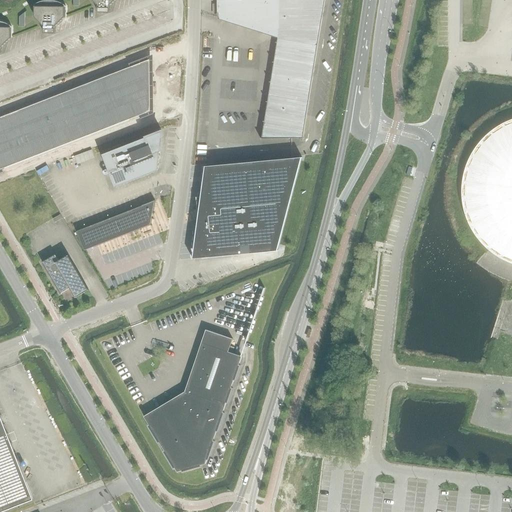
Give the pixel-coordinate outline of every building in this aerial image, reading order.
[(92,0),(98,6),(98,13),(110,13),(110,6),(115,0),(92,0)] [(218,0),(219,18),(278,37),(262,138),(260,138),(260,139),(300,138),(300,141),(302,141),(303,138),(302,138),(316,47),(323,0),(218,0)] [(35,17),(43,26),(44,27),(44,34),(55,34),(55,27),(65,18),(65,6),(66,6),(64,5),(62,4),(60,3),(58,2),(55,1),(53,1),(52,1),(50,1),(48,1),(46,1),(44,1),(42,2),(39,3),(38,3),(36,4),(34,6),(35,6),(35,17)] [(0,54),(1,54),(1,48),(11,38),(11,27),(12,27),(10,26),(9,25),(6,24),(5,23),(2,22),(1,22),(0,21),(0,54)] [(147,59),(101,77),(110,99),(119,95),(128,92),(137,88),(148,84),(147,59)] [(101,77),(91,80),(100,103),(110,99),(101,77)] [(91,80),(82,84),(91,106),(100,103),(91,80)] [(82,84),(73,88),(82,110),(91,106),(82,84)] [(119,95),(110,99),(118,122),(148,110),(148,84),(137,88),(128,92),(119,95)] [(73,88),(64,91),(72,114),(82,110),(73,88)] [(64,91),(54,95),(63,117),(72,114),(64,91)] [(54,95),(45,99),(54,121),(63,117),(54,95)] [(45,99),(36,102),(44,125),(54,121),(45,99)] [(110,99),(100,103),(109,125),(118,122),(110,99)] [(36,102),(26,106),(35,128),(44,125),(36,102)] [(100,103),(91,106),(100,129),(109,125),(100,103)] [(26,106),(17,109),(26,132),(35,128),(26,106)] [(91,106),(82,110),(90,132),(100,129),(91,106)] [(17,109),(8,113),(16,135),(26,132),(17,109)] [(82,110),(72,114),(81,136),(90,132),(82,110)] [(8,113),(0,115),(0,121),(7,139),(16,135),(8,113)] [(72,114),(63,117),(72,140),(81,136),(72,114)] [(63,117),(54,121),(62,143),(72,140),(63,117)] [(511,119),(508,121),(500,125),(494,129),(490,132),(486,136),(480,142),(476,147),(472,153),(469,158),(466,166),(462,181),(462,189),(462,201),(465,214),(469,225),(473,232),(478,239),(482,244),(486,248),(491,252),(498,257),(504,260),(511,263),(511,119)] [(54,121),(44,125),(53,147),(62,143),(54,121)] [(44,125),(35,128),(44,151),(53,147),(44,125)] [(35,128),(26,132),(34,154),(44,151),(35,128)] [(26,132),(16,135),(25,158),(34,154),(26,132)] [(158,171),(159,159),(160,159),(161,158),(161,157),(161,156),(160,156),(162,132),(102,155),(115,188),(158,171)] [(16,135),(7,139),(16,161),(25,158),(16,135)] [(0,141),(0,167),(16,161),(7,139),(0,141)] [(74,156),(77,165),(95,158),(92,150),(83,153),(74,156)] [(205,168),(206,168),(204,197),(197,198),(199,228),(202,228),(201,257),(193,258),(193,259),(201,258),(277,251),(302,158),(205,167),(205,168)] [(142,206),(140,207),(77,232),(84,250),(93,246),(93,247),(150,225),(155,201),(142,206)] [(55,255),(42,262),(61,294),(70,289),(75,298),(89,290),(68,255),(59,261),(55,255)] [(228,352),(233,339),(206,330),(201,343),(185,392),(144,417),(149,425),(147,426),(158,444),(159,443),(164,451),(162,452),(173,469),(175,468),(177,472),(181,471),(182,473),(201,467),(201,465),(205,464),(206,460),(208,461),(215,441),(213,441),(216,432),(218,432),(224,413),(223,412),(226,403),(227,404),(234,385),(232,384),(233,381),(235,381),(240,366),(239,365),(241,357),(241,356),(228,352)] [(0,511),(31,500),(0,421),(0,511)]
